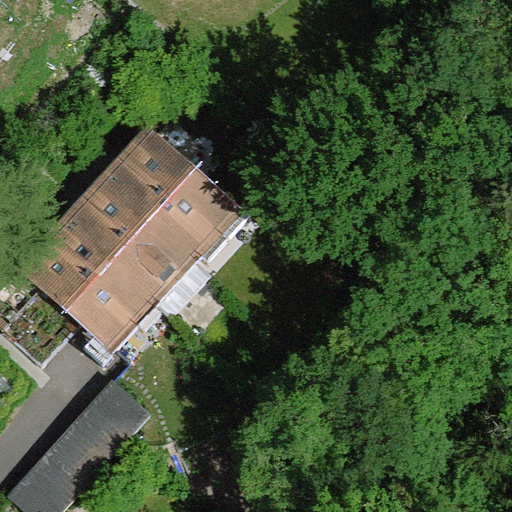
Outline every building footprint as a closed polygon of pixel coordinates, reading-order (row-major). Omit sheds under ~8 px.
[(153,142),(112,186),(191,258),(232,214),(153,142)] [(112,186),(72,231),(149,302),(191,258),(112,186)] [(72,231),(31,275),(46,288),(86,325),(110,346),(149,302),(72,231)] [(86,325),(46,288),(5,334),(44,370),(86,325)] [(115,384),(82,420),(119,453),(126,445),(152,417),(115,384)] [(82,420),(48,458),(85,491),(119,453),(82,420)] [(48,458),(13,496),(30,511),(65,511),(85,491),(48,458)]
